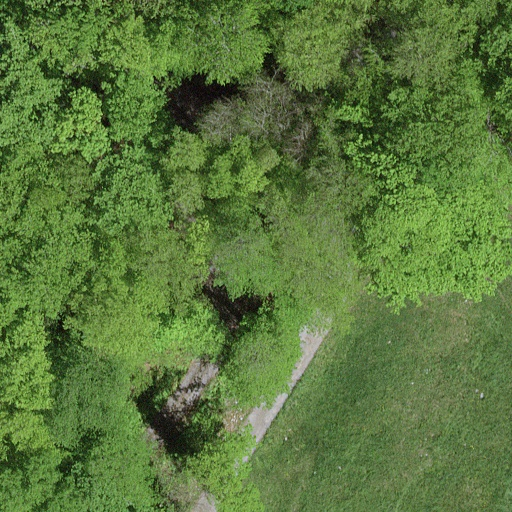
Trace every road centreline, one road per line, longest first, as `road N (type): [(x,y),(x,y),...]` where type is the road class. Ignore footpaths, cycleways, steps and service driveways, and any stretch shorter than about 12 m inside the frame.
road 1 (track): [(217,137),(321,210),(334,275),(205,511)]
road 2 (track): [(194,147),(0,213)]
